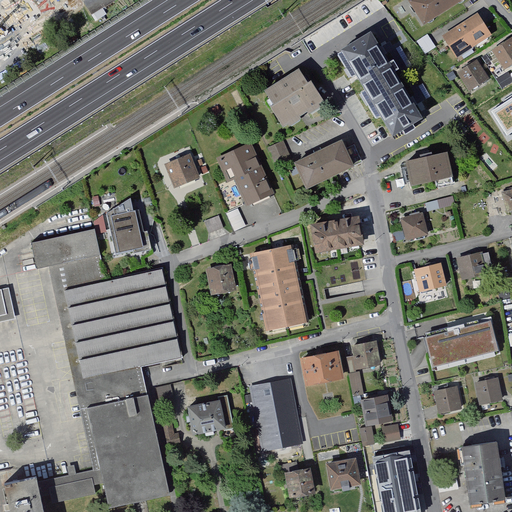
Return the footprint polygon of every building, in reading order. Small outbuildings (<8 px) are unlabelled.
[(83,0),(90,12),(113,0),(83,0)] [(411,0),(405,4),(420,28),(465,0),(411,0)] [(473,20),(457,30),(471,51),(487,40),(473,20)] [(457,30),(439,41),(454,62),(471,51),(457,30)] [(422,119),(371,36),(344,52),(395,135),(422,119)] [(511,42),(511,40),(487,55),(501,78),(511,70),(511,42)] [(477,65),(455,78),(467,97),(489,84),(477,65)] [(272,108),(285,127),(324,101),(312,83),(308,85),(299,72),(268,92),(277,105),(272,108)] [(415,89),(422,100),(427,97),(421,86),(415,89)] [(502,112),(491,118),(496,126),(506,120),(502,112)] [(463,124),(472,134),(477,129),(468,119),(463,124)] [(505,144),(499,149),(511,160),(511,158),(511,147),(511,148),(505,144)] [(271,163),(287,157),(282,145),(266,151),(271,163)] [(295,166),(305,190),(352,169),(341,145),(295,166)] [(239,178),(249,204),(271,195),(252,148),(221,161),(230,182),(239,178)] [(402,165),(409,193),(450,183),(443,155),(402,165)] [(169,166),(177,187),(199,179),(191,158),(169,166)] [(511,191),(500,194),(505,215),(511,213),(511,191)] [(107,209),(116,254),(133,251),(131,243),(149,239),(142,206),(135,207),(132,194),(107,209)] [(421,217),(399,222),(404,246),(427,240),(421,217)] [(96,233),(105,231),(103,218),(93,220),(96,233)] [(219,219),(203,224),(206,236),(222,231),(219,219)] [(356,220),(305,229),(310,258),(360,249),(356,220)] [(179,359),(159,271),(105,282),(95,232),(28,246),(34,272),(47,269),(90,470),(73,473),(71,465),(65,466),(67,474),(35,481),(34,474),(3,481),(10,511),(43,511),(40,498),(49,496),(51,504),(94,495),(92,485),(101,483),(106,507),(166,494),(140,367),(179,359)] [(249,256),(263,330),(303,322),(289,248),(249,256)] [(462,281),(486,275),(481,255),(457,260),(462,281)] [(413,270),(418,295),(446,288),(440,264),(413,270)] [(228,266),(202,271),(208,297),(233,292),(228,266)] [(0,321),(15,318),(9,288),(0,290),(0,321)] [(431,375),(495,359),(486,320),(421,336),(431,375)] [(335,346),(297,355),(304,384),(342,375),(335,346)] [(350,351),(354,374),(379,369),(375,346),(350,351)] [(261,381),(246,384),(259,451),(300,443),(287,371),(260,376),(261,381)] [(355,400),(362,398),(358,375),(348,377),(354,408),(356,407),(355,400)] [(474,380),(478,402),(502,398),(497,375),(474,380)] [(433,387),(438,412),(462,407),(457,382),(433,387)] [(359,402),(363,426),(388,422),(384,398),(359,402)] [(190,439),(222,434),(219,417),(230,415),(227,399),(216,401),(217,405),(185,410),(190,439)] [(167,425),(159,426),(162,446),(179,444),(177,436),(169,438),(167,425)] [(379,428),(381,445),(398,442),(395,425),(379,428)] [(359,428),(362,445),(374,443),(371,426),(359,428)] [(501,502),(498,443),(460,445),(464,504),(501,502)] [(420,511),(410,451),(374,457),(383,511),(420,511)] [(352,456),(321,462),(326,489),(357,483),(352,456)] [(281,472),(286,499),(312,495),(308,467),(281,472)]
